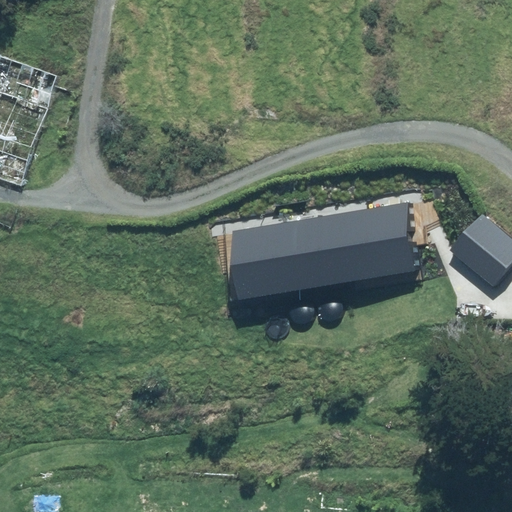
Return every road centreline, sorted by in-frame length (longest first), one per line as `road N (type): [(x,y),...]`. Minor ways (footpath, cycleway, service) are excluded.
road 1 (unknown): [(511,179),(453,148),(381,144),(270,171),(185,208),(86,219)]
road 2 (unknown): [(86,219),(111,0)]
